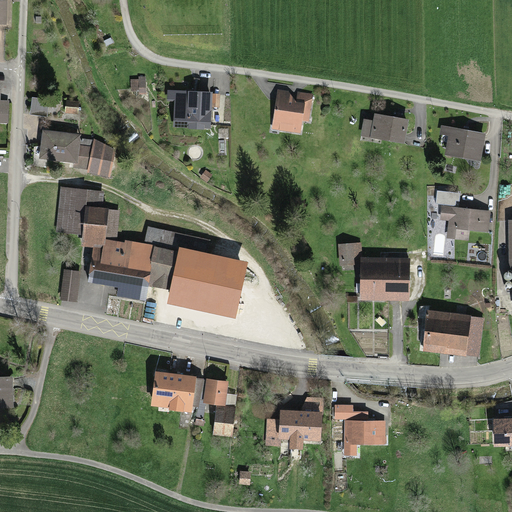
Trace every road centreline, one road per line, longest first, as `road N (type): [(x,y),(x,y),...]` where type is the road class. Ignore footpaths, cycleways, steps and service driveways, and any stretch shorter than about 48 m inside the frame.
road 1 (secondary): [(511,367),(454,375),(326,369),(55,316)]
road 2 (residential): [(511,117),(155,61),(136,47),(122,0)]
road 3 (track): [(0,454),(95,464),(203,505),(250,511)]
road 4 (residential): [(9,307),(20,73)]
road 5 (residential): [(55,316),(35,406),(14,454)]
